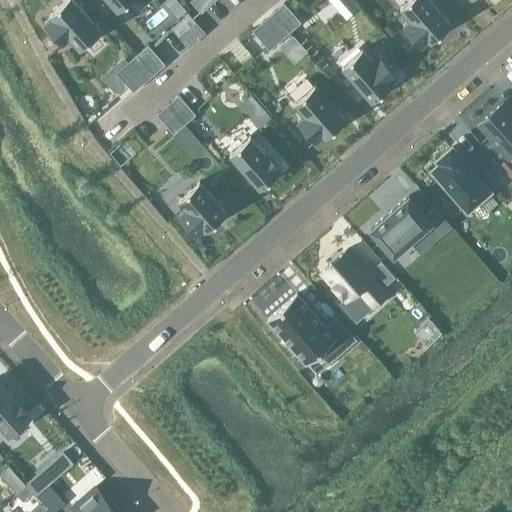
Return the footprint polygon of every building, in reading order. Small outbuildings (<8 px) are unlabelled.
[(101,31),(81,9),(73,0),(67,0),(50,15),(52,17),(45,23),(63,44),(70,38),(80,49),(101,31)] [(108,0),(118,11),(130,0),(108,0)] [(192,0),(192,1),(202,12),(214,0),(192,0)] [(329,0),(337,8),(346,0),(329,0)] [(451,24),(430,0),(409,0),(401,8),(411,19),(403,26),(422,47),(429,40),(431,42),(451,24)] [(269,17),(286,36),(302,22),(284,3),(269,17)] [(270,50),(286,36),(269,17),(253,30),(270,50)] [(394,44),(386,52),(393,61),(402,53),(394,44)] [(133,58),(150,78),(166,64),(148,45),(133,58)] [(372,101),(393,83),(391,81),(398,75),(380,54),(373,60),(363,49),(342,67),(372,101)] [(134,92),(150,78),(133,58),(117,72),(134,92)] [(325,137),(341,123),(346,119),(316,85),(295,103),(305,114),(298,121),(316,142),(323,135),(325,137)] [(241,103),(251,115),(262,105),(252,94),(241,103)] [(196,114),(179,95),(168,105),(185,124),(196,114)] [(511,112),(503,102),(479,124),(509,157),(511,154),(511,112)] [(168,105),(157,114),(174,134),(185,124),(168,105)] [(281,167),(272,156),(268,152),(266,154),(251,136),(230,154),(260,189),(261,188),(281,171),(279,169),(281,167)] [(471,169),(452,147),(439,159),(441,162),(434,169),(447,184),(444,187),(456,200),(459,197),(468,208),(489,189),(488,188),(497,180),(480,161),(471,169)] [(227,213),(207,190),(200,182),(179,200),(186,208),(179,214),(197,235),(204,229),(206,231),(206,230),(227,213)] [(371,229),(370,229),(394,257),(432,223),(443,235),(453,227),(436,207),(427,215),(409,195),(371,229)] [(323,271),(335,284),(334,285),(342,295),(343,294),(347,299),(340,305),(355,321),(372,307),(366,301),(381,289),(371,278),(372,277),(355,256),(348,249),(323,271)] [(385,285),(394,278),(379,262),(371,269),(385,285)] [(297,293),(268,319),(307,364),(326,347),(335,357),(356,339),(336,317),(326,326),(297,293)] [(0,429),(3,426),(9,433),(30,415),(27,413),(28,412),(16,399),(16,400),(0,381),(0,429)] [(3,426),(0,429),(0,441),(9,433),(3,426)] [(64,453),(51,464),(61,475),(74,464),(64,453)] [(0,474),(17,494),(27,484),(9,464),(0,472),(0,474)] [(48,487),(38,475),(28,484),(38,496),(48,487)] [(33,492),(27,484),(17,494),(23,501),(33,492)] [(76,509),(72,511),(116,511),(115,510),(118,507),(107,495),(104,498),(95,487),(73,507),(76,509)]
